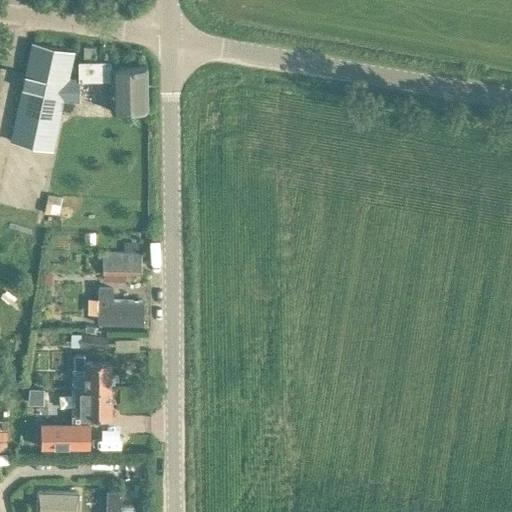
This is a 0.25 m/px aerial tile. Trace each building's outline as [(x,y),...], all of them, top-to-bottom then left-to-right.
[(32,43),(28,62),(11,140),(52,149),(62,102),(76,100),(76,78),(67,78),(72,51),(32,43)] [(83,57),(93,57),(94,47),(83,46),(83,57)] [(111,79),(112,102),(112,110),(147,109),(146,67),(111,68),(111,61),(78,61),(78,80),(111,79)] [(103,252),(102,272),(121,272),(138,273),(140,273),(141,253),(121,252),(103,252)] [(98,287),(98,303),(97,323),(142,324),(142,300),(111,299),(111,287),(98,287)] [(81,334),(80,345),(105,348),(107,337),(81,334)] [(72,388),(83,388),(110,388),(110,361),(84,361),(84,355),(74,355),(74,370),(72,370),(72,388)] [(30,388),(29,404),(44,404),(44,388),(30,388)] [(110,388),(84,388),(84,422),(97,422),(97,416),(110,416),(110,388)] [(44,428),(43,441),(74,441),(73,428),(44,428)] [(36,511),(77,511),(78,492),(37,490),(36,511)] [(106,492),(105,511),(120,511),(122,492),(106,492)]
